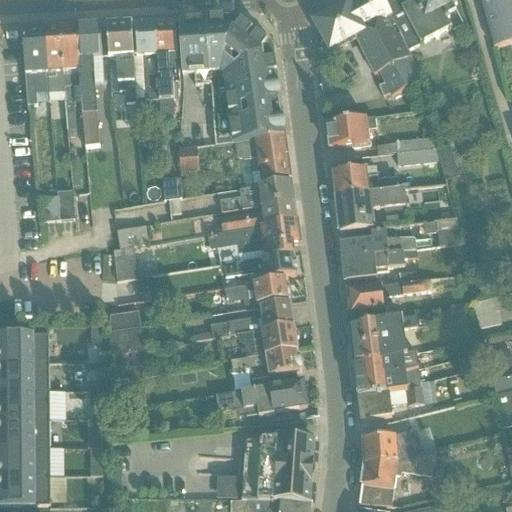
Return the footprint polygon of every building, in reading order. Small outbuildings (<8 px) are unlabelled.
[(375,75),(407,58),(378,0),(356,0),(339,9),(359,44),(375,75)] [(407,0),(422,27),(457,9),(452,0),(407,0)] [(511,0),(509,0),(510,2),(499,4),(507,54),(511,53),(511,0)] [(359,44),(339,9),(309,26),(328,61),(359,44)] [(236,21),(219,23),(222,53),(224,72),(272,67),(269,48),(236,21)] [(173,27),(175,56),(222,53),(219,23),(173,27)] [(155,58),(175,56),(173,27),(153,28),(155,58)] [(155,58),(153,28),(133,30),(136,60),(155,58)] [(105,61),(129,59),(127,31),(103,33),(105,61)] [(76,75),(98,73),(95,32),(74,33),(76,75)] [(76,75),(74,33),(56,34),(59,76),(76,75)] [(44,76),(59,76),(56,34),(42,35),(44,76)] [(44,76),(42,35),(18,36),(21,78),(44,76)] [(240,146),(282,141),(274,67),(208,75),(217,148),(240,146)] [(325,155),(368,150),(365,123),(322,128),(325,155)] [(246,194),(290,187),(282,141),(240,146),(246,194)] [(211,150),(191,153),(194,177),(214,175),(211,150)] [(330,177),(332,202),(371,199),(369,174),(330,177)] [(389,204),(421,200),(419,185),(387,189),(389,204)] [(249,211),(292,205),(290,187),(246,194),(249,211)] [(435,193),(435,207),(457,206),(456,192),(435,193)] [(335,237),(373,233),(371,199),(332,202),(335,237)] [(50,202),(51,228),(87,226),(85,200),(50,202)] [(221,220),(235,217),(233,203),(218,205),(221,220)] [(249,211),(252,233),(295,226),(292,205),(249,211)] [(257,266),(290,261),(300,260),(295,226),(252,233),(257,266)] [(157,230),(129,234),(132,254),(124,255),(131,301),(152,298),(145,251),(160,249),(157,230)] [(336,247),(338,265),(382,260),(380,242),(336,247)] [(340,284),(384,280),(382,260),(338,265),(340,284)] [(259,284),(292,279),(290,261),(257,266),(259,284)] [(253,311),(286,306),(283,286),(250,292),(253,311)] [(347,333),(384,328),(378,292),(341,297),(347,333)] [(256,338),(293,332),(290,310),(253,316),(256,338)] [(154,359),(153,322),(131,323),(133,360),(154,359)] [(352,373),(401,363),(395,326),(384,328),(347,333),(352,373)] [(256,338),(260,362),(297,357),(293,332),(256,338)] [(0,341),(0,370),(46,370),(46,341),(0,341)] [(263,385),(300,379),(297,357),(260,362),(263,385)] [(352,373),(356,404),(407,395),(401,363),(352,373)] [(0,370),(0,399),(47,399),(46,370),(0,370)] [(495,402),(511,397),(511,382),(491,388),(495,402)] [(270,421),(306,415),(302,390),(266,396),(270,421)] [(358,431),(412,423),(407,395),(356,404),(358,431)] [(0,399),(0,428),(47,428),(47,399),(0,399)] [(0,428),(0,457),(48,456),(47,428),(0,428)] [(102,455),(118,455),(118,428),(102,428),(102,455)] [(272,508),(307,511),(314,446),(260,441),(254,507),(272,508)] [(360,444),(363,469),(396,473),(394,445),(360,444)] [(0,457),(0,486),(48,485),(48,456),(0,457)] [(360,491),(393,495),(396,473),(363,469),(360,491)] [(252,483),(231,484),(231,505),(252,505),(252,483)] [(0,486),(0,511),(48,511),(48,485),(0,486)]
